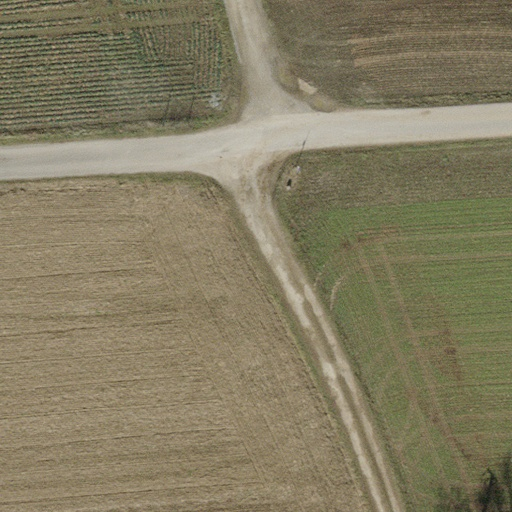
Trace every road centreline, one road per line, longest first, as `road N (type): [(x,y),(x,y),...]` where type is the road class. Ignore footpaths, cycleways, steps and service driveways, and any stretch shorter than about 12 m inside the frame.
road 1 (unclassified): [(511,122),(0,165)]
road 2 (track): [(230,148),(355,407),(392,511)]
road 3 (track): [(248,0),(289,136)]
